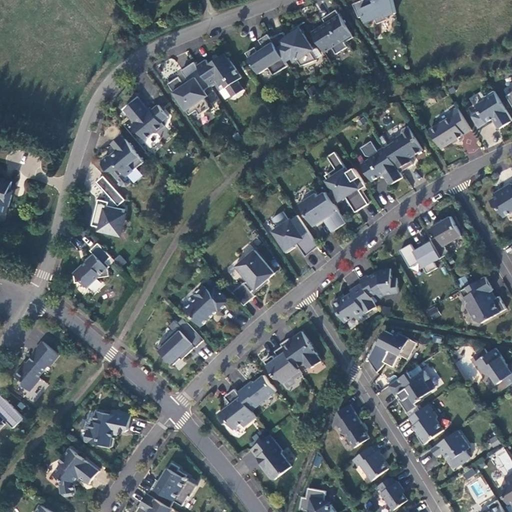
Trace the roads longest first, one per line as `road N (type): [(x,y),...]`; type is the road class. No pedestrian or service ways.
road 1 (tertiary): [(35,298),(99,96),(143,53),(278,0)]
road 2 (residential): [(302,289),(438,508)]
road 3 (residential): [(302,289),(453,178)]
road 4 (residential): [(173,411),(35,298)]
road 5 (residential): [(173,411),(302,289)]
road 6 (residential): [(258,511),(173,411)]
road 7 (residential): [(105,511),(173,411)]
